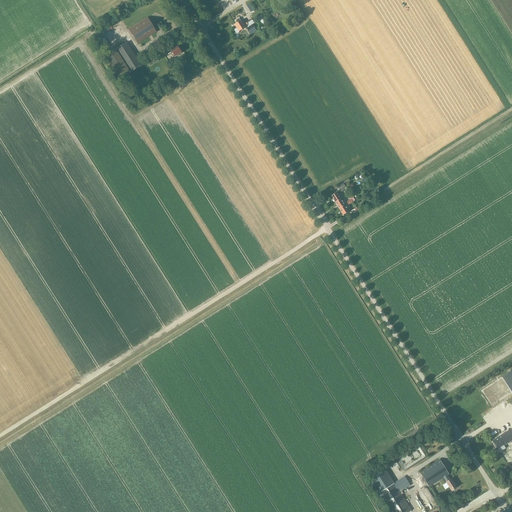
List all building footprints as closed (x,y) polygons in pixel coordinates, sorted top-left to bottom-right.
[(147,18),(128,30),(137,44),(156,32),(147,18)] [(244,27),(248,25),(246,22),(242,24),(240,21),(234,25),(239,32),(245,28),(244,27)] [(105,49),(110,46),(104,38),(100,40),(105,49)] [(126,42),(104,57),(119,79),(141,65),(126,42)] [(174,57),(181,53),(177,47),(174,49),(172,45),(164,50),(167,55),(171,52),(174,57)] [(150,67),(158,62),(155,56),(146,61),(150,67)] [(346,188),(343,183),(337,186),(341,192),(346,188)] [(335,203),(340,199),(342,198),(338,191),(331,196),(335,203)] [(339,209),(344,206),(340,199),(335,203),(339,209)] [(344,206),(339,209),(343,215),(348,212),(344,206)] [(511,371),(502,378),(511,393),(511,394),(511,371)] [(491,406),(511,393),(502,378),(481,390),(491,406)] [(503,450),(501,447),(511,440),(511,428),(492,441),(497,449),(499,452),(503,450)] [(407,466),(405,459),(394,463),(396,470),(407,466)] [(451,491),(456,488),(450,479),(449,480),(447,475),(448,475),(439,460),(419,472),(429,487),(443,478),(446,482),(445,482),(451,491)] [(384,482),(393,478),(388,467),(379,470),(384,482)] [(394,483),(378,493),(384,502),(390,511),(407,511),(411,510),(399,491),(410,484),(405,476),(394,483)]
